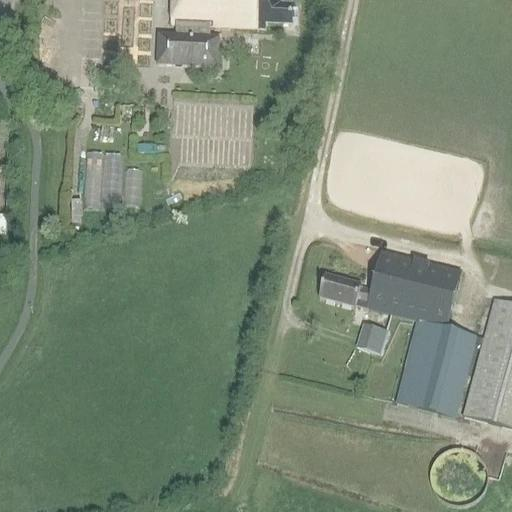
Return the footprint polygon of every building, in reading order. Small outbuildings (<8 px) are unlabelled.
[(291,28),(292,7),(280,7),(279,0),(171,0),(171,27),(177,27),(177,38),(158,37),(157,67),(217,70),(218,40),(208,40),(208,29),(265,31),(266,27),(291,28)] [(88,210),(124,210),(125,206),(143,206),(143,170),(125,169),(125,153),(89,153),(88,210)] [(461,275),(381,254),(371,294),(367,310),(417,323),(446,331),(461,275)] [(324,278),(318,301),(354,310),(355,309),(366,312),(367,310),(371,294),(360,291),(360,287),(324,278)] [(482,347),(463,420),(511,432),(511,308),(494,303),(484,342),(482,347)] [(454,422),(474,345),(482,347),(484,342),(475,340),(476,339),(446,331),(417,323),(416,324),(396,406),(454,422)] [(385,355),(392,331),(368,324),(361,348),(385,355)] [(487,485),(487,480),(486,475),(485,471),(483,466),(480,462),(476,459),(472,456),(467,454),(463,453),(458,453),(453,453),(448,455),(443,457),(439,459),(436,463),(433,467),(431,472),(429,476),(429,481),(429,486),(430,491),(432,496),(435,500),(438,503),(442,506),(447,509),(451,510),(456,511),(461,511),(466,510),(471,508),(475,505),(479,502),(482,498),(484,494),(486,489),(487,485)]
